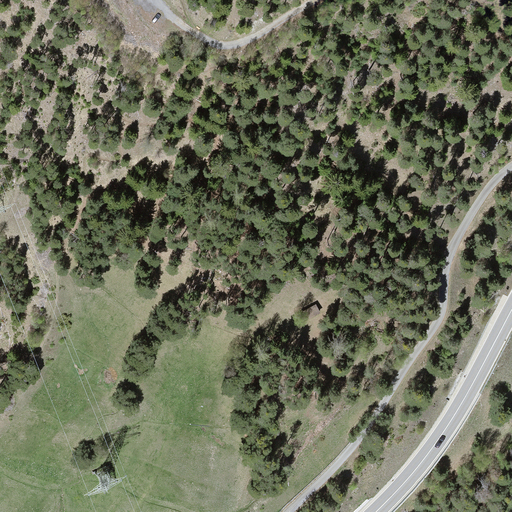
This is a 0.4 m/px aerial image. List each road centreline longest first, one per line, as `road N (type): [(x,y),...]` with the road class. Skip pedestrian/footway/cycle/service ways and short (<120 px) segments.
road 1 (unclassified): [(288,511),(350,449),(439,317),(452,245),(511,165)]
road 2 (primary): [(375,511),(437,440),(511,309)]
road 3 (track): [(155,0),(220,46),(253,38),(320,0)]
